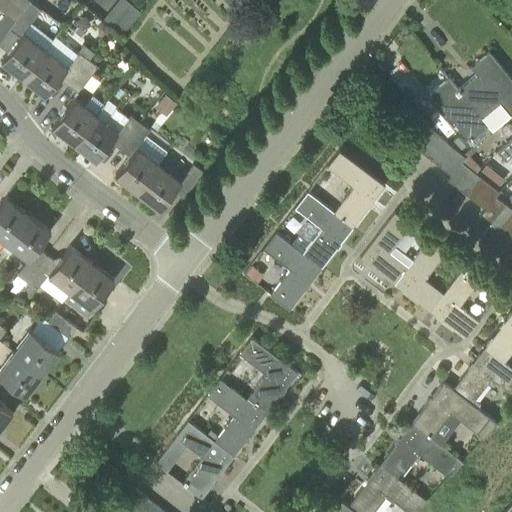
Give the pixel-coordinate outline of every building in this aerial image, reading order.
[(15,20),(22,10),(8,0),(0,0),(0,7),(6,13),(15,20)] [(24,77),(47,48),(24,31),(42,8),(32,0),(30,0),(22,10),(15,20),(10,26),(11,27),(21,35),(2,60),(24,77)] [(8,0),(22,10),(30,0),(8,0)] [(106,14),(118,0),(94,0),(93,2),(106,14)] [(133,21),(141,10),(127,0),(125,0),(122,5),(122,13),(133,21)] [(10,26),(15,20),(6,13),(0,20),(0,41),(11,27),(10,26)] [(108,31),(108,24),(102,21),(96,24),(96,31),(102,35),(108,31)] [(69,84),(89,58),(95,50),(84,42),(67,64),(47,48),(24,77),(46,94),(59,76),(69,84)] [(458,88),(482,115),(499,101),(510,113),(511,111),(511,78),(489,51),(470,66),(476,73),(458,88)] [(99,65),(89,58),(69,84),(78,91),(99,65)] [(489,124),(482,115),(458,88),(458,89),(448,77),(433,89),(450,110),(446,113),(469,140),(489,124)] [(166,114),(177,101),(166,93),(156,106),(166,114)] [(52,125),(75,142),(97,113),(74,96),(52,125)] [(97,113),(75,142),(96,159),(110,140),(120,148),(141,121),(131,113),(129,116),(116,105),(105,119),(97,113)] [(141,121),(120,148),(129,155),(115,173),(137,190),(159,161),(138,145),(151,129),(141,121)] [(423,153),(437,135),(428,128),(414,146),(423,153)] [(433,160),(447,142),(437,135),(423,153),(433,160)] [(511,138),(498,151),(507,160),(511,155),(511,138)] [(442,167),(456,149),(447,142),(433,160),(442,167)] [(462,154),(465,157),(462,161),(471,168),(474,170),(480,165),(469,154),(476,148),(473,145),(462,154)] [(334,210),(354,224),(385,183),(340,148),(327,165),(354,185),(334,210)] [(451,174),(462,161),(465,157),(462,154),(456,149),(442,167),(451,174)] [(159,161),(137,190),(159,207),(173,189),(184,197),(204,170),(194,162),(181,178),(159,161)] [(462,161),(451,174),(447,179),(457,186),(471,168),(462,161)] [(485,163),(478,173),(480,175),(484,178),(491,168),(485,163)] [(471,168),(457,186),(466,193),(480,175),(478,173),(474,170),(471,168)] [(480,175),(466,193),(476,201),(490,182),(484,178),(480,175)] [(490,182),(476,201),(485,208),(495,195),(499,190),(490,182)] [(354,224),(334,210),(308,190),(296,206),(322,226),(303,251),(322,265),(354,224)] [(504,202),(495,195),(485,208),(481,213),(490,220),(504,202)] [(0,234),(7,240),(29,212),(7,196),(0,204),(0,234)] [(511,207),(504,202),(490,220),(500,227),(511,211),(511,207)] [(395,283),(408,265),(390,250),(411,223),(394,211),(361,256),(395,283)] [(511,211),(500,227),(509,235),(511,231),(511,211)] [(27,280),(47,254),(38,246),(51,229),(29,212),(7,240),(29,257),(17,272),(27,280)] [(322,265),(303,251),(277,230),(264,247),(290,267),(271,293),(290,308),(322,265)] [(408,265),(395,283),(430,309),(443,292),(424,278),(446,250),(429,238),(408,265)] [(71,289),(92,261),(70,244),(57,261),(47,254),(27,280),(37,287),(49,272),(71,289)] [(92,261),(71,289),(93,306),(114,278),(92,261)] [(258,281),(264,273),(253,264),(247,272),(258,281)] [(443,292),(430,309),(465,337),(479,319),(460,305),(480,277),(465,264),(443,292)] [(489,299),(497,285),(481,276),(473,290),(489,299)] [(511,309),(484,345),(504,360),(511,349),(511,309)] [(55,310),(47,320),(70,337),(77,327),(55,310)] [(15,350),(43,372),(60,350),(32,328),(15,350)] [(247,397),(266,412),(298,371),(252,336),(239,353),(266,373),(247,397)] [(511,366),(504,360),(484,345),(453,387),(478,406),(481,402),(475,398),(492,376),(511,391),(511,366)] [(43,372),(15,350),(0,369),(0,374),(26,394),(43,372)] [(266,412),(247,397),(220,377),(208,394),(234,414),(218,434),(215,439),(234,454),(266,412)] [(478,406),(453,387),(443,380),(412,421),(431,436),(450,411),(483,437),(497,421),(478,406)] [(0,399),(0,426),(13,410),(0,399)] [(234,454),(215,439),(207,433),(188,419),(176,435),(202,456),(182,481),(202,496),(234,454)] [(431,436),(412,421),(380,462),(399,477),(419,452),(446,473),(448,470),(452,473),(462,460),(431,436)] [(211,428),(207,433),(215,439),(218,434),(211,428)] [(174,459),(164,451),(156,461),(167,469),(174,459)] [(399,477),(380,462),(348,504),(358,511),(372,511),(387,494),(410,511),(415,511),(426,498),(399,477)] [(129,511),(130,511),(144,494),(136,488),(122,506),(129,511)] [(130,511),(146,511),(154,502),(144,494),(130,511)] [(358,511),(348,504),(342,499),(332,511),(358,511)] [(511,511),(511,500),(500,511),(511,511)] [(154,502),(146,511),(161,511),(163,509),(154,502)]
